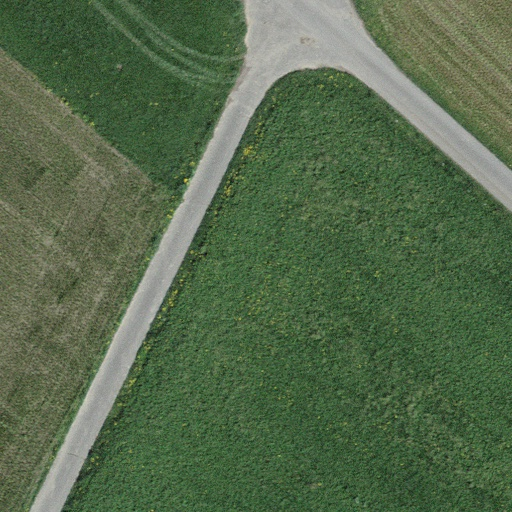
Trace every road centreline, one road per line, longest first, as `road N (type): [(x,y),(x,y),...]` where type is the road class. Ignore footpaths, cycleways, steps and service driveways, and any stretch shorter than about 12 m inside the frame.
road 1 (track): [(52,511),(290,0)]
road 2 (unclassified): [(274,0),(511,208)]
